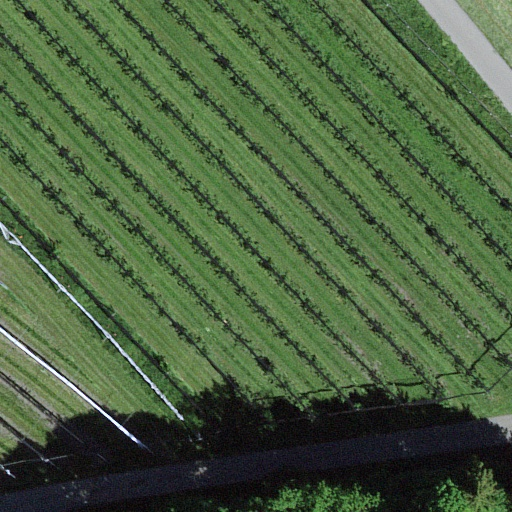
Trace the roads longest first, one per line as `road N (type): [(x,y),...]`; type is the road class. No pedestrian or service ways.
road 1 (track): [(511,436),(0,509)]
road 2 (track): [(423,0),(511,110)]
